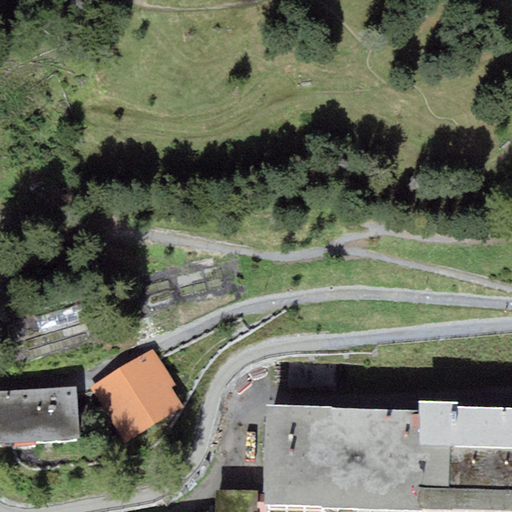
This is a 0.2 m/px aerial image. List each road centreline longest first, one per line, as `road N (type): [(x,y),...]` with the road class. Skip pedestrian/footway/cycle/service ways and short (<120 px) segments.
road 1 (track): [(511,328),(259,356),(228,374),(201,455),(184,478),(161,494),(71,511)]
road 2 (track): [(511,394),(259,401),(240,409),(216,475),(177,511)]
